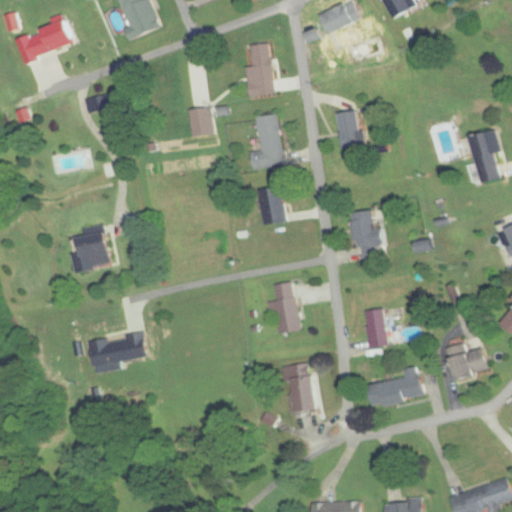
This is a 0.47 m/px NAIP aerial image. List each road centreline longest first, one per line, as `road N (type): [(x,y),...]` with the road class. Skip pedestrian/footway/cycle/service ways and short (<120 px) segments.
road 1 (residential): [(292,5),(354,427),(380,433),(479,411),(511,388)]
road 2 (residential): [(54,95),(302,0)]
